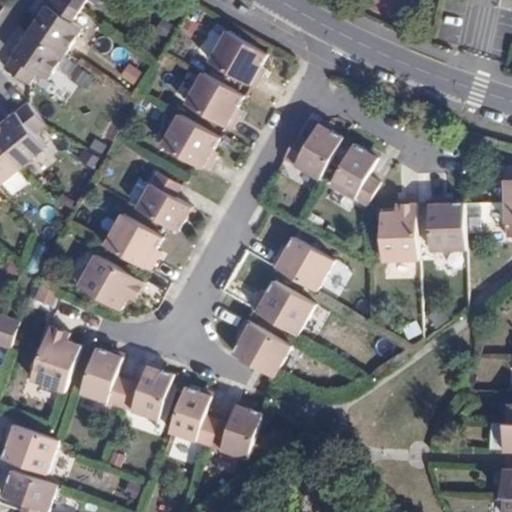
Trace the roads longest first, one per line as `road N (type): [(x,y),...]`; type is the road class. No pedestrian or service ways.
road 1 (residential): [(174,343),(338,33)]
road 2 (residential): [(511,101),(338,33)]
